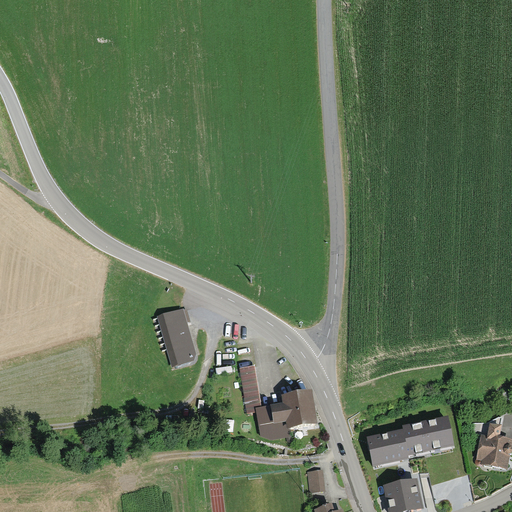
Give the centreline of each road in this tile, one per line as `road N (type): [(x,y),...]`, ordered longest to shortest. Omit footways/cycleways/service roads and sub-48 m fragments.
road 1 (tertiary): [(0,78),(43,178),(69,214),(109,245),(252,312),(310,364)]
road 2 (unclassified): [(324,0),(337,257),(328,338),(310,364)]
road 3 (track): [(223,297),(194,397),(178,407),(0,435)]
road 4 (tertiary): [(310,364),(366,511)]
